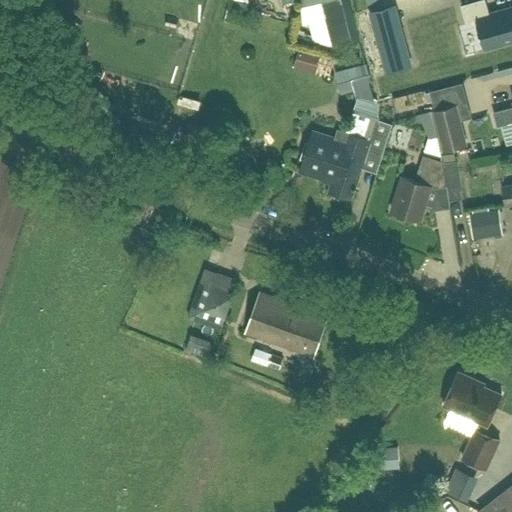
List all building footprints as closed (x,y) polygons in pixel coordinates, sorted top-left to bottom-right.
[(511,40),(511,6),(489,12),(485,0),(473,0),(461,4),(465,21),(476,18),(484,48),(511,40)] [(400,26),(375,33),(386,71),(411,64),(400,26)] [(300,50),(295,64),(314,72),(320,58),(300,50)] [(360,66),(334,73),(340,92),(365,85),(360,66)] [(352,197),(366,150),(382,155),(392,121),(377,117),(375,97),(360,92),(345,141),(312,131),(301,169),(334,179),(330,190),(352,197)] [(465,143),(456,104),(434,109),(444,148),(465,143)] [(511,106),(494,112),(497,125),(511,120),(511,106)] [(419,219),(430,185),(434,186),(443,185),(440,160),(423,155),(415,179),(402,175),(391,210),(419,219)] [(443,161),(440,160),(443,185),(446,184),(449,199),(461,197),(455,161),(443,163),(443,161)] [(511,184),(502,186),(505,205),(511,203),(511,184)] [(498,210),(477,210),(478,240),(499,239),(498,210)] [(221,326),(238,278),(205,266),(188,315),(221,326)] [(313,354),(327,314),(293,302),(294,300),(260,288),(245,329),(313,354)] [(487,423),(502,392),(473,379),(474,377),(459,369),(443,403),(480,420),(477,427),(475,426),(462,456),(486,467),(499,437),(484,431),(487,423)] [(511,511),(511,484),(479,510),(481,511),(511,511)]
